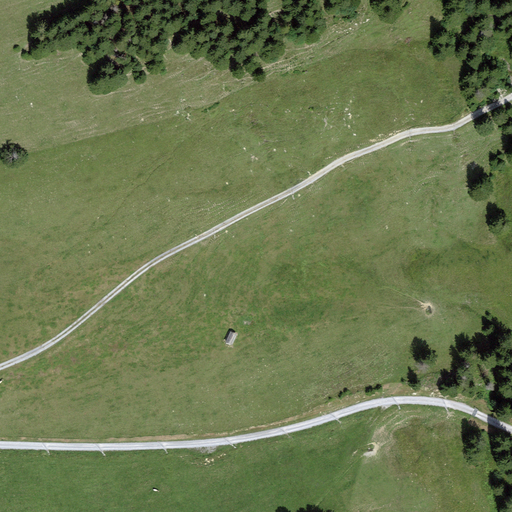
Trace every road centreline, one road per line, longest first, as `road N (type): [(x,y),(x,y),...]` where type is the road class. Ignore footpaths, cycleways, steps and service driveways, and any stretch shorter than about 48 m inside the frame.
road 1 (track): [(0,367),(57,338),(162,255),(343,159),(402,134),(450,127),(511,94)]
road 2 (track): [(511,430),(423,400),(258,438),(0,444)]
